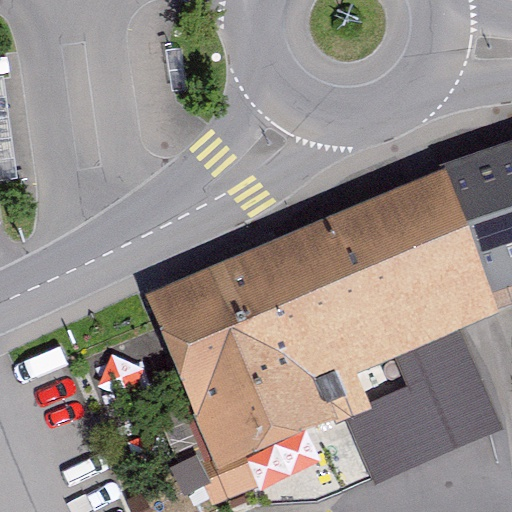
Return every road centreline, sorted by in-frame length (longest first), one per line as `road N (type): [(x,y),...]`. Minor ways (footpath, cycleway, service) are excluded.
road 1 (secondary): [(0,301),(209,197),(300,101)]
road 2 (secondary): [(300,101),(325,112),(379,111),(423,80),(442,40)]
